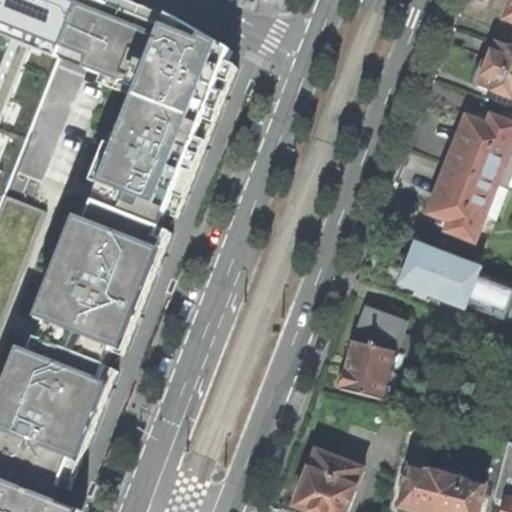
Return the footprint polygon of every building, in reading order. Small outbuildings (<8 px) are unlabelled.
[(38,43),(57,51),(76,0),(0,0),(0,37),(11,42),(19,24),(26,29),(26,31),(29,34),(40,39),(38,43)] [(112,0),(76,0),(57,51),(52,62),(135,95),(40,335),(36,334),(0,425),(0,511),(85,511),(87,508),(63,499),(65,494),(75,498),(126,369),(115,365),(118,360),(128,364),(180,232),(170,228),(172,222),(183,226),(242,75),(112,0)] [(511,49),(496,43),(489,62),(483,65),(479,74),(476,82),(481,89),(498,95),(499,98),(510,102),(511,100),(511,49)] [(511,149),(511,125),(492,118),(489,126),(467,117),(457,142),(448,166),(498,186),(511,153),(511,149)] [(511,177),(511,153),(498,186),(507,189),(511,177)] [(486,216),(498,186),(448,166),(440,186),(429,214),(450,222),(446,232),(475,242),(486,216)] [(495,219),(507,189),(498,186),(486,216),(495,219)] [(0,346),(46,232),(0,213),(0,346)] [(482,270),(418,246),(412,261),(405,259),(402,265),(401,269),(408,272),(403,286),(466,311),(482,270)] [(406,326),(367,310),(354,342),(398,353),(409,356),(415,341),(403,336),(406,326)] [(392,377),(398,353),(354,342),(348,362),(344,375),(340,375),(335,390),(385,403),(390,385),(395,385),(397,378),(392,377)] [(509,494),(511,494),(511,444),(509,444),(495,498),(498,499),(506,501),(508,496),(509,494)] [(348,511),(365,471),(317,453),(296,507),(309,511),(348,511)] [(505,456),(493,453),(489,467),(501,470),(505,456)] [(431,472),(410,467),(400,509),(412,511),(439,511),(448,475),(433,470),(431,472)] [(464,479),(448,475),(439,511),(479,511),(486,486),(466,481),(464,479)] [(511,511),(511,494),(509,494),(508,496),(506,501),(503,511),(511,511)]
